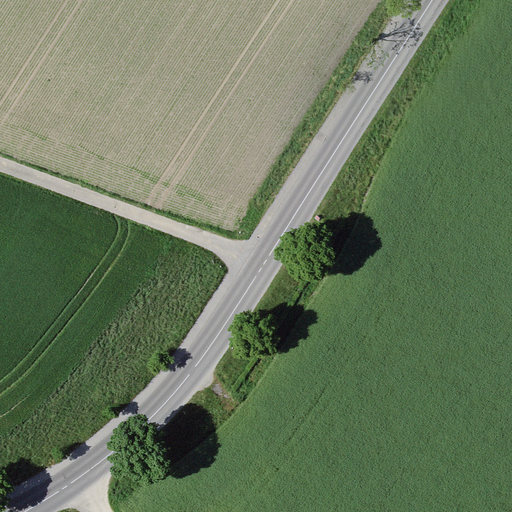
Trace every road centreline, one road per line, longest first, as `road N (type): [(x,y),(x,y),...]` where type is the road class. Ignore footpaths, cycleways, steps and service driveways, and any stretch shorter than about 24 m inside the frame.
road 1 (secondary): [(24,511),(127,439),(189,375),(431,0)]
road 2 (track): [(264,262),(0,164)]
